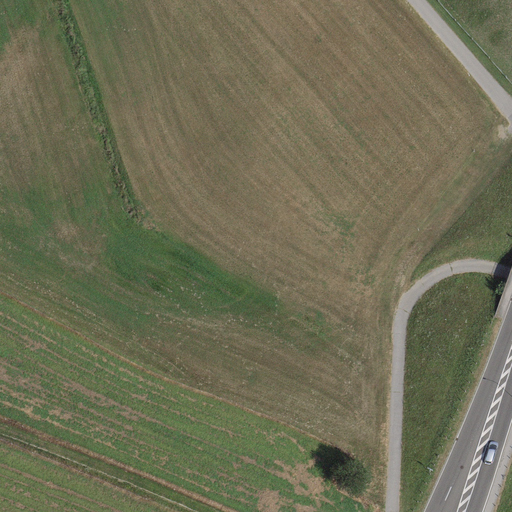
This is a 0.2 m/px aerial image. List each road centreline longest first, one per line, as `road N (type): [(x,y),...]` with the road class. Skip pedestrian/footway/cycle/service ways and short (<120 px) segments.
road 1 (track): [(511,277),(450,271),(422,283),(401,316),(389,511)]
road 2 (track): [(201,511),(0,430)]
road 3 (secondary): [(451,511),(511,347)]
road 4 (residential): [(408,0),(511,115)]
